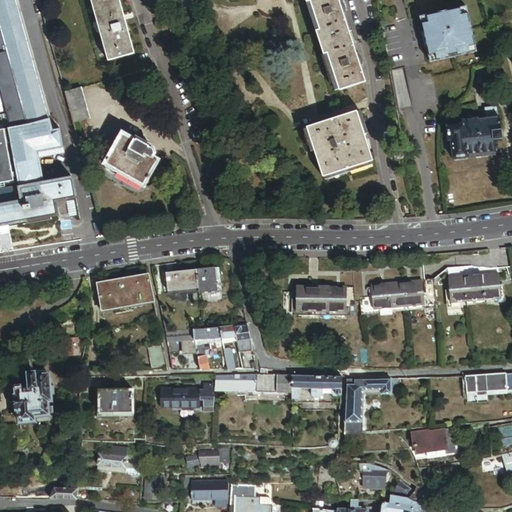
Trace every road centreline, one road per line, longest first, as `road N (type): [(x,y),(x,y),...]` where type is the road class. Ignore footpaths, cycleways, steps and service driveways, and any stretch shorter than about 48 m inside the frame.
road 1 (residential): [(229,232),(262,361),(344,373),(511,365)]
road 2 (residential): [(229,232),(433,234),(511,223)]
road 3 (residential): [(0,271),(229,232)]
road 4 (track): [(74,163),(24,0)]
